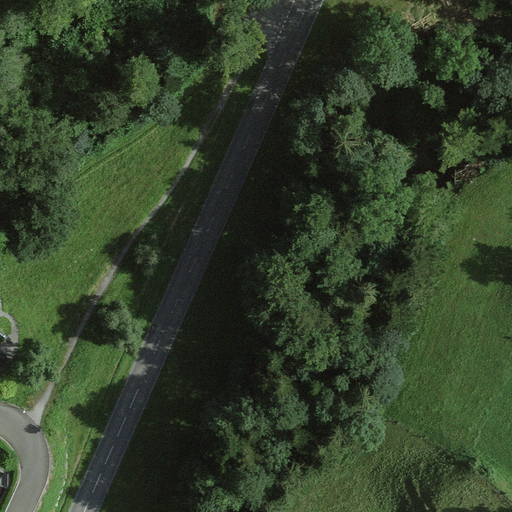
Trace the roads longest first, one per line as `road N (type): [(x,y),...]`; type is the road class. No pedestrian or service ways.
road 1 (secondary): [(84,511),(309,0)]
road 2 (track): [(0,213),(147,133),(272,0)]
